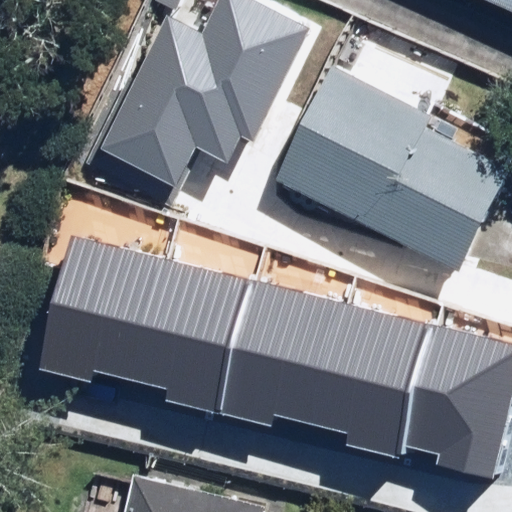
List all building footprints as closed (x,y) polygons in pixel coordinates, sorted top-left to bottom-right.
[(511,0),(483,0),(511,12),(511,0)] [(426,108),(338,62),(275,182),(461,279),(511,179),(511,173),(465,149),(479,123),(431,98),(426,108)] [(191,128),(135,109),(120,154),(176,173),(191,128)] [(205,323),(170,314),(135,454),(188,467),(191,455),(343,493),(360,427),(371,430),(401,310),(220,265),(205,323)] [(269,511),(271,507),(99,472),(90,511),(269,511)]
